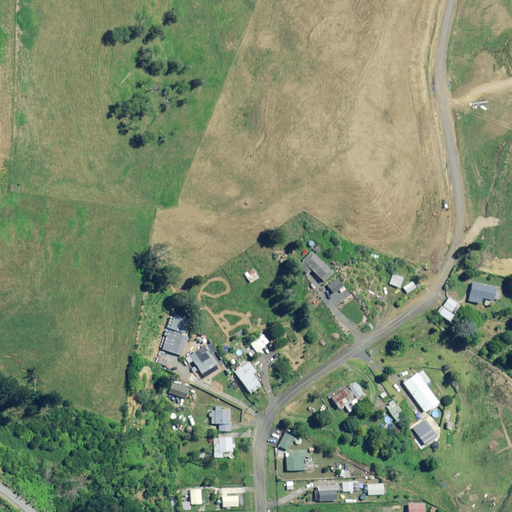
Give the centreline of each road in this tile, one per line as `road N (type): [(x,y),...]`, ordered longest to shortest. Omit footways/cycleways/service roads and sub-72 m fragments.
road 1 (track): [(449,0),(439,82),(458,229),(444,278),(422,304)]
road 2 (unclassified): [(422,304),(273,405),(260,433),(260,511)]
